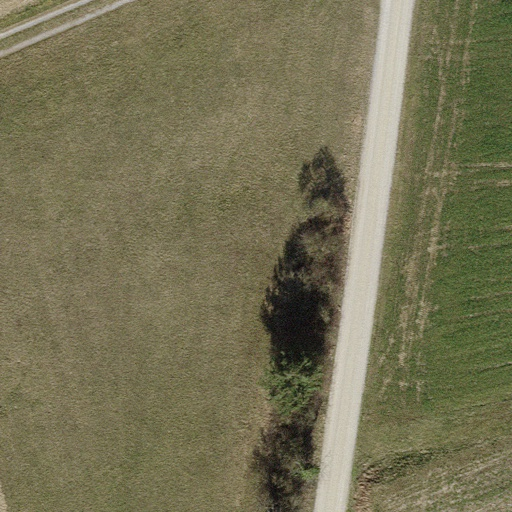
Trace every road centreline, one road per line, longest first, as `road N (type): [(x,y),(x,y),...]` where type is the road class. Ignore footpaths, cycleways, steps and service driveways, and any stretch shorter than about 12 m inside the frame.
road 1 (track): [(331,511),(396,0)]
road 2 (track): [(0,61),(149,0)]
